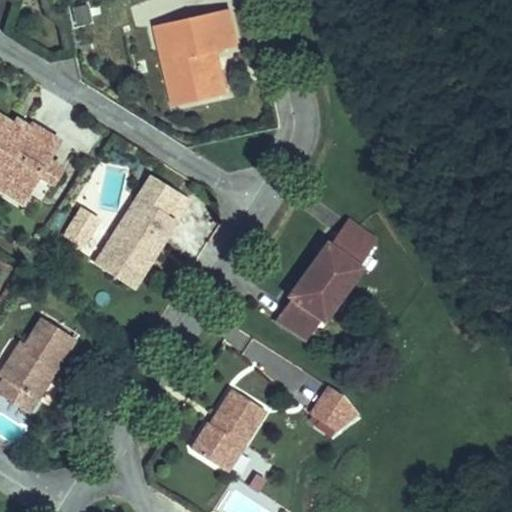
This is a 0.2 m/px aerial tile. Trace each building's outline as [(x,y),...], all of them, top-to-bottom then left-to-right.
[(228,39),(221,1),(147,14),(157,71),(174,68),(187,74),(190,91),(215,86),(207,42),(228,39)] [(174,68),(157,71),(162,96),(190,91),(187,74),(174,68)] [(17,114),(6,107),(4,111),(1,114),(11,121),(17,114)] [(0,173),(19,170),(26,160),(28,156),(42,165),(52,152),(38,142),(48,129),(19,110),(17,114),(11,121),(1,114),(4,111),(0,108),(0,173)] [(42,165),(28,156),(26,160),(39,170),(42,165)] [(19,170),(0,173),(0,180),(8,186),(19,170)] [(124,190),(81,253),(117,278),(161,215),(124,190)] [(259,315),(288,336),(297,323),(291,318),(299,306),(306,310),(309,312),(345,260),(342,259),(336,254),(344,242),(351,246),(360,233),(330,213),(312,238),(311,236),(274,288),(276,290),(259,315)] [(351,246),(344,242),(336,254),(342,259),(351,246)] [(306,310),(299,306),(291,318),(297,323),(306,310)] [(55,331),(24,309),(6,334),(2,341),(0,339),(0,398),(5,402),(15,389),(10,385),(23,367),(28,370),(55,331)] [(15,389),(28,370),(23,367),(10,385),(15,389)] [(171,441),(205,465),(246,405),(214,383),(191,416),(188,415),(171,441)] [(311,385),(292,413),(314,428),(335,409),(318,390),(311,385)]
